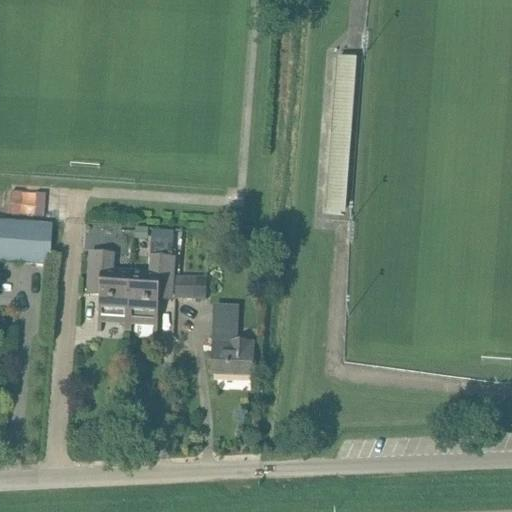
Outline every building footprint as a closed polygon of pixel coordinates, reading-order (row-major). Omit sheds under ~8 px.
[(347,225),(349,225),(361,56),(354,55),(354,61),(336,60),(325,217),(329,217),(328,224),(347,225)] [(0,265),(46,269),(49,228),(0,224),(0,265)] [(134,230),(133,241),(146,242),(147,231),(134,230)] [(124,321),(124,327),(129,327),(129,328),(152,330),(151,338),(153,338),(155,303),(156,296),(170,297),(173,261),(171,261),(172,248),(151,246),(150,260),(149,260),(148,275),(130,273),(127,321),(126,321),(124,321)] [(89,256),(86,291),(100,292),(99,299),(97,335),(99,335),(100,326),(124,328),(123,337),(126,337),(128,337),(128,333),(128,328),(129,328),(129,327),(124,327),(124,321),(126,321),(127,321),(130,273),(111,272),(112,258),(89,256)] [(204,303),(205,280),(176,279),(174,301),(204,303)] [(211,345),(210,379),(249,382),(251,347),(237,346),(230,346),(231,308),(213,307),(211,345)]
